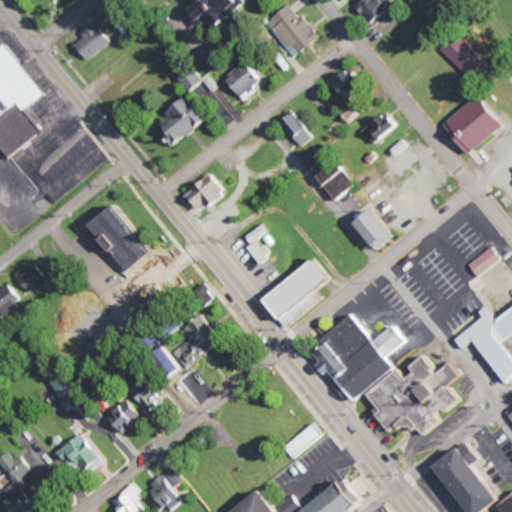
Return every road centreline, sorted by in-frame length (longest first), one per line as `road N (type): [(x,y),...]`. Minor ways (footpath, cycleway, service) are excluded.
road 1 (secondary): [(414,511),(0,4)]
road 2 (residential): [(511,231),(320,0)]
road 3 (residential): [(79,511),(281,346)]
road 4 (residential): [(281,346),(478,191)]
road 5 (residential): [(161,198),(354,39)]
road 6 (residential): [(0,267),(131,163)]
road 7 (residential): [(397,490),(511,400)]
